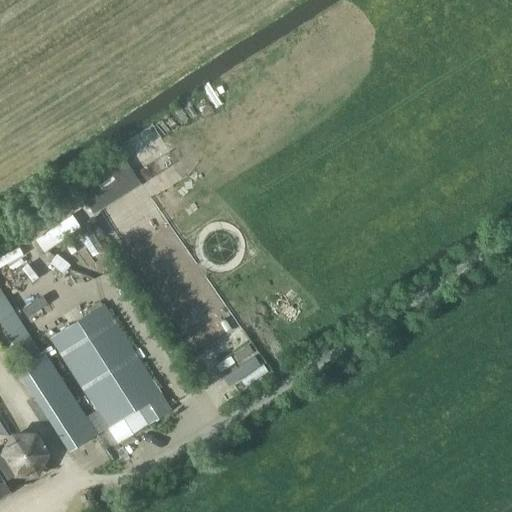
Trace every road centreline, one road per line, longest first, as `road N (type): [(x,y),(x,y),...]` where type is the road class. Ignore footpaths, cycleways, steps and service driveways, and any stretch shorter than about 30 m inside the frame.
road 1 (unknown): [(209,431),(116,302),(9,272)]
road 2 (unknown): [(209,431),(80,511)]
